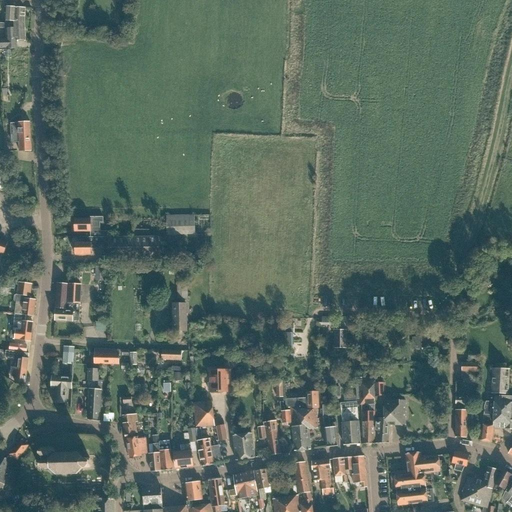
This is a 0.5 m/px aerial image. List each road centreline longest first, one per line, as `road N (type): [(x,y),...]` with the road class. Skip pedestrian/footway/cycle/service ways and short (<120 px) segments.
road 1 (tertiary): [(31,407),(47,264),(36,87),(40,0)]
road 2 (unclassified): [(451,443),(457,286),(511,73)]
road 3 (unclassified): [(372,450),(157,478),(128,472)]
road 4 (track): [(455,316),(314,311),(304,347)]
road 5 (unclassified): [(128,472),(116,435),(31,407)]
